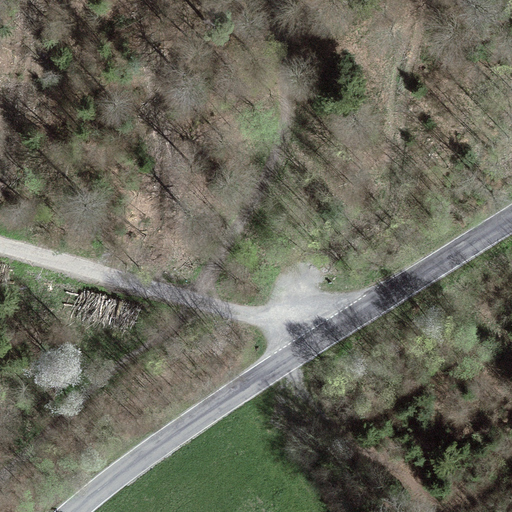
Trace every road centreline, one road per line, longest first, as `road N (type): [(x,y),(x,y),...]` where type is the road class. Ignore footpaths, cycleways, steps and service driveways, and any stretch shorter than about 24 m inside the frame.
road 1 (tertiary): [(511,218),(198,417),(73,511)]
road 2 (track): [(412,511),(401,478),(329,410),(305,349),(268,321),(198,304)]
road 3 (track): [(198,304),(0,254)]
